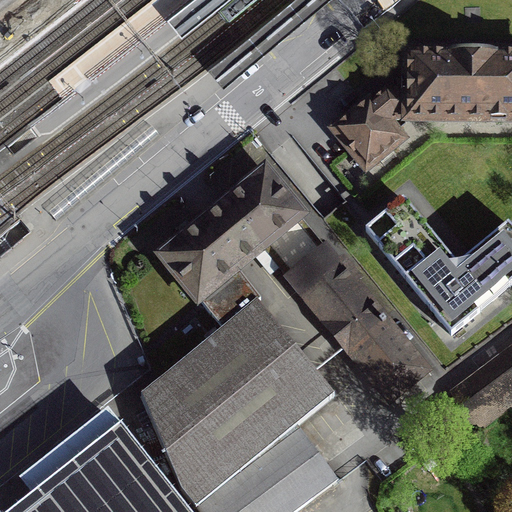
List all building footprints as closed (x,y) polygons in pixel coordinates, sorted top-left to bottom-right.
[(191,0),(169,19),(181,32),(219,0),(191,0)] [(286,0),(207,66),(215,76),(220,72),(226,79),(321,0),(286,0)] [(365,105),(334,130),(350,149),(366,169),(403,139),(391,124),(397,120),(511,121),(511,56),(409,55),(408,77),(403,77),(403,90),(386,90),(372,101),(371,100),(365,105)] [(335,396),(259,303),(261,301),(236,270),(302,216),(266,172),(162,257),(223,330),(141,397),(181,491),(197,511),(296,511),(338,481),(298,426),(335,396)] [(458,267),(403,200),(366,231),(451,336),(511,286),(511,228),(509,225),(458,267)] [(326,246),(287,278),(358,364),(359,364),(390,402),(428,371),(396,333),(397,333),(326,246)] [(511,352),(470,384),(493,416),(511,402),(511,352)] [(470,434),(493,416),(470,384),(454,396),(459,408),(470,434)] [(454,396),(432,412),(440,423),(459,408),(454,396)] [(47,511),(35,495),(13,511),(47,511)]
